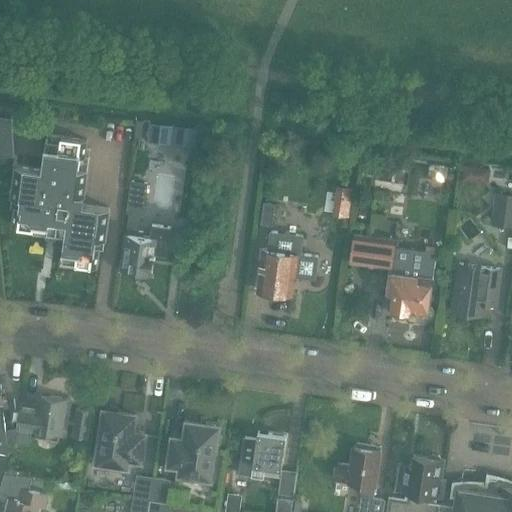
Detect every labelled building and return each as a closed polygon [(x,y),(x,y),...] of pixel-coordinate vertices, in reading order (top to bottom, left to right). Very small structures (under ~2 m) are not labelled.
[(0,117),(0,156),(14,156),(10,119),(0,117)] [(196,144),(197,123),(149,121),(148,142),(196,144)] [(83,205),(89,156),(87,155),(89,140),(62,136),(62,134),(48,132),(43,166),(19,163),(14,193),(15,193),(13,204),(17,205),(15,223),(35,226),(36,221),(49,223),(47,236),(58,237),(58,234),(67,235),(64,255),(65,255),(65,254),(78,256),(77,262),(98,265),(101,246),(105,247),(107,236),(107,237),(111,208),(83,205)] [(336,146),(335,156),(348,157),(349,146),(336,146)] [(367,155),(364,173),(373,174),(376,156),(367,155)] [(464,165),(464,179),(491,180),(492,166),(464,165)] [(132,213),(123,269),(154,273),(156,255),(169,256),(173,226),(155,223),(153,238),(144,236),(145,231),(141,230),(143,214),(146,214),(150,182),(135,180),(130,212),(132,213)] [(340,187),(339,195),(353,197),(354,189),(340,187)] [(511,226),(511,193),(495,191),(491,224),(511,226)] [(262,224),(274,225),(276,203),(264,201),(262,224)] [(264,248),(259,289),(295,294),(297,275),(317,277),(320,255),(302,253),(304,234),(272,231),(270,248),(264,248)] [(397,247),(398,240),(357,234),(353,262),(391,267),(390,274),(392,274),(389,292),(395,293),(393,309),(394,309),(394,312),(398,316),(405,317),(410,314),(411,312),(430,314),(435,278),(438,253),(397,247)] [(487,303),(497,305),(502,269),(461,264),(455,311),(485,315),(487,303)] [(0,449),(8,453),(6,440),(16,441),(18,428),(6,429),(0,380),(0,449)] [(22,403),(18,428),(16,441),(29,443),(32,429),(61,433),(66,398),(40,394),(38,405),(22,403)] [(137,413),(118,410),(118,406),(109,404),(108,408),(105,408),(97,460),(129,465),(130,457),(142,459),(146,432),(134,430),(137,413)] [(77,408),(73,436),(87,438),(92,410),(77,408)] [(188,421),(185,438),(174,436),(169,463),(181,465),(180,473),(212,478),(220,425),(188,421)] [(265,467),(281,469),(286,436),(258,432),(257,439),(244,437),(239,473),(264,477),(265,467)] [(358,511),(382,511),(384,500),(373,498),(380,450),(368,448),(369,445),(357,444),(356,447),(353,446),(351,465),(338,463),(335,480),(363,484),(358,511)] [(0,478),(1,479),(8,454),(0,451),(0,478)] [(400,463),(396,491),(406,493),(439,497),(442,498),(444,479),(441,479),(444,459),(441,458),(438,455),(432,454),(428,457),(414,455),(413,465),(400,463)] [(2,479),(0,485),(0,499),(9,502),(6,511),(36,511),(39,504),(45,506),(48,494),(28,489),(31,477),(3,474),(2,479)] [(167,503),(170,479),(137,474),(130,511),(172,511),(174,504),(167,503)] [(454,505),(453,511),(511,511),(511,487),(501,486),(500,494),(490,492),(457,487),(454,505)] [(405,497),(390,495),(387,511),(453,511),(454,505),(439,503),(439,497),(406,493),(405,497)] [(278,498),(276,511),(291,511),(293,500),(278,498)] [(242,511),(244,502),(228,500),(226,511),(235,511),(242,511)]
